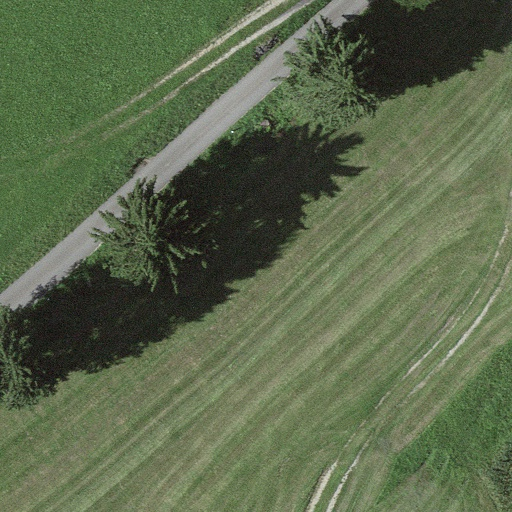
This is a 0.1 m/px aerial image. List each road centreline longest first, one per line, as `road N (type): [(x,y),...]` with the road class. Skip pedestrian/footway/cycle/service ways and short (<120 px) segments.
road 1 (unclassified): [(361,0),(0,306)]
road 2 (track): [(511,196),(496,299),(361,447),(326,511)]
